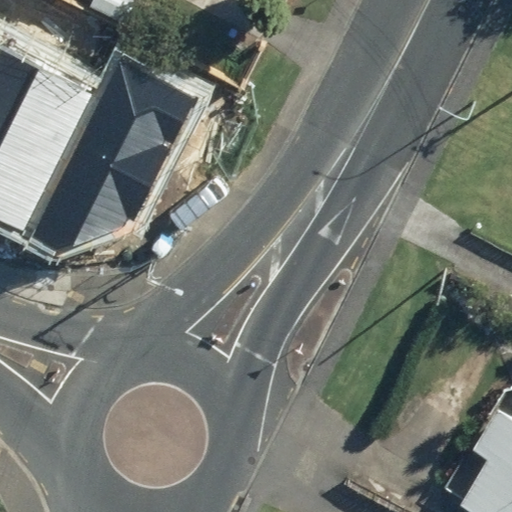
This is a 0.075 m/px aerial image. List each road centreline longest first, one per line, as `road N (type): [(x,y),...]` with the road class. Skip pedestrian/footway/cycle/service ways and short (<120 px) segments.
road 1 (secondary): [(162,355),(192,291),(327,140),(362,127)]
road 2 (secondary): [(362,127),(353,191),(229,399)]
road 3 (residential): [(0,319),(139,357)]
road 4 (secondary): [(429,0),(362,127)]
road 5 (secondary): [(77,454),(76,422),(87,394),(103,374),(139,357)]
